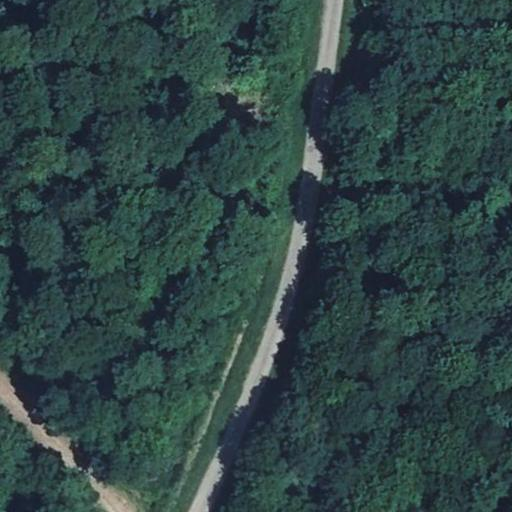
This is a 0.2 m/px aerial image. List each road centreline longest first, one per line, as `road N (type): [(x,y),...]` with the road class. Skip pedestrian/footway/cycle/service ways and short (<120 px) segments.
road 1 (unclassified): [(337,0),(287,295),(215,511)]
road 2 (track): [(112,511),(0,394)]
